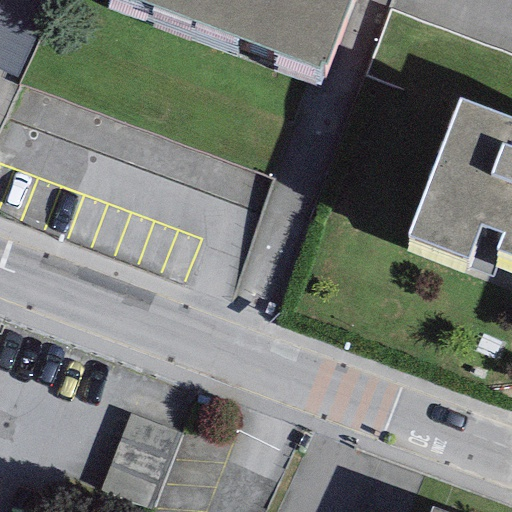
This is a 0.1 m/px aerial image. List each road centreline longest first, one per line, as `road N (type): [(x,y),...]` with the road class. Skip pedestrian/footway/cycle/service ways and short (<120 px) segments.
road 1 (residential): [(0,263),(511,453)]
road 2 (unknown): [(227,347),(378,0)]
